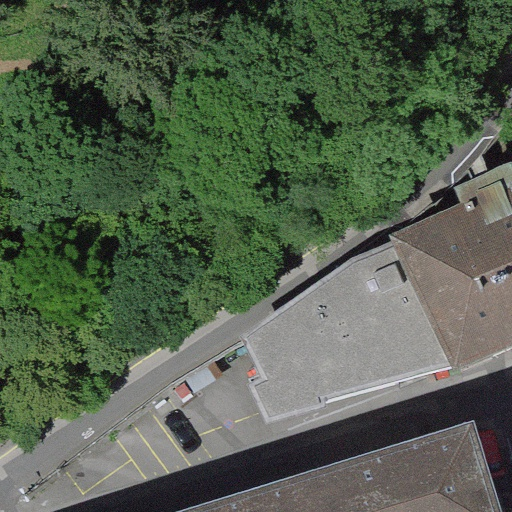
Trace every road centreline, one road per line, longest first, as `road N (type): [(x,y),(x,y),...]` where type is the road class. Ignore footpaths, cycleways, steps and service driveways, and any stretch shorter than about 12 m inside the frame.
road 1 (residential): [(0,485),(440,174),(511,79)]
road 2 (residential): [(100,511),(511,394)]
